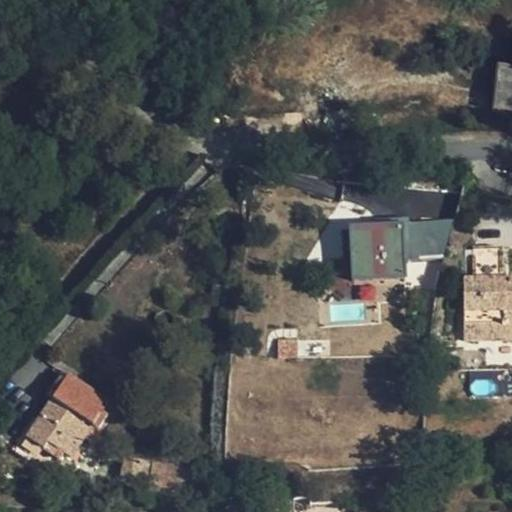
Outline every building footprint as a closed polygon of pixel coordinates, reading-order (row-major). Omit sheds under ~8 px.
[(492,107),(511,110),(511,68),(497,66),(492,107)] [(405,276),(401,227),(351,231),(354,280),(405,276)] [(511,282),(501,283),(501,253),(472,252),(473,284),(464,283),(464,342),(511,343),(511,282)] [(400,307),(399,314),(391,314),(392,332),(400,332),(401,340),(422,339),(421,316),(412,316),(411,307),(400,307)] [(26,437),(60,460),(65,453),(71,457),(83,438),(89,442),(107,415),(101,412),(108,402),(62,370),(46,394),(52,399),(26,437)] [(125,459),(123,466),(122,476),(140,478),(141,476),(152,478),(154,462),(125,459)] [(179,491),(180,477),(182,466),(154,462),(152,478),(151,488),(179,491)] [(121,480),(122,476),(123,466),(108,463),(106,477),(121,480)] [(203,469),(182,466),(180,477),(202,479),(203,469)] [(211,470),(203,469),(202,479),(200,494),(208,494),(211,470)]
